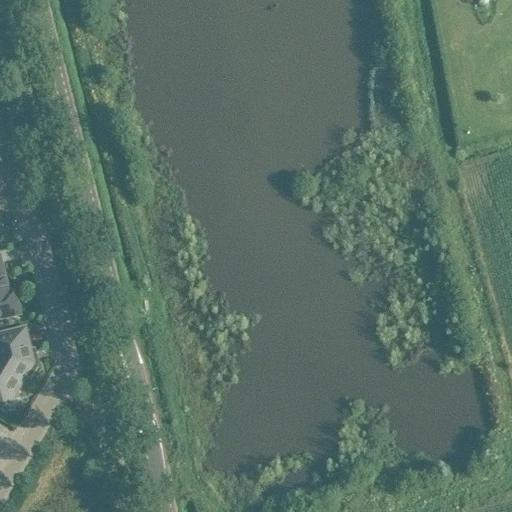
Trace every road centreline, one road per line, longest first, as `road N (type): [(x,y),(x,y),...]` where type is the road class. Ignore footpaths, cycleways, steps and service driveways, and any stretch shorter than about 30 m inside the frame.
road 1 (unclassified): [(168,511),(38,0)]
road 2 (residential): [(0,490),(70,364),(36,233),(11,206),(0,155)]
